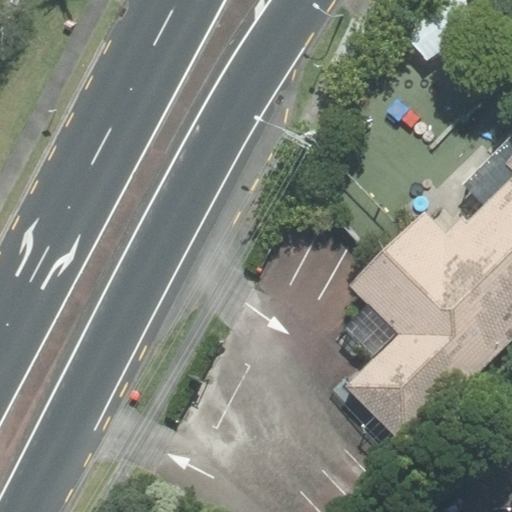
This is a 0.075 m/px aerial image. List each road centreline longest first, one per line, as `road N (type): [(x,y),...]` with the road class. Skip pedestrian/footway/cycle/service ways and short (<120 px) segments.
road 1 (secondary): [(310,0),(241,96),(22,511)]
road 2 (secondary): [(0,360),(181,0)]
